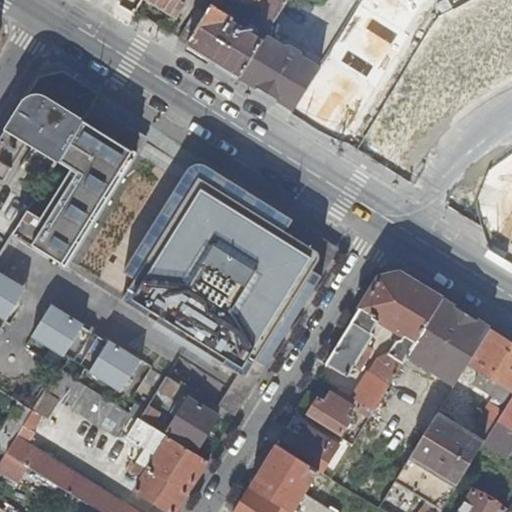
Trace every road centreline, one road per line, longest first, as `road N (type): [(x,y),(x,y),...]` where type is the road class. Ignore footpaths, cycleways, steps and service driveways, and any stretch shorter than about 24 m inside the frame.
road 1 (primary): [(386,220),(94,38)]
road 2 (residential): [(386,220),(206,511)]
road 3 (residential): [(405,232),(496,120),(511,112)]
road 4 (primary): [(511,297),(405,232)]
